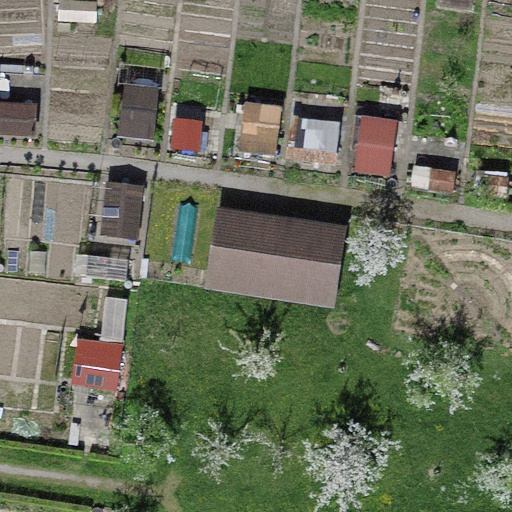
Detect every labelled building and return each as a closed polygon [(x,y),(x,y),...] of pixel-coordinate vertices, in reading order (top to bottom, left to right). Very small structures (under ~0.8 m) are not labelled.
[(96,23),(97,1),(76,0),(57,0),(57,22),(96,23)] [(471,12),(471,0),(436,0),(436,8),(471,12)] [(122,86),(117,136),(151,139),(156,88),(122,86)] [(0,102),(0,134),(34,136),(35,104),(0,102)] [(241,102),(234,151),(273,156),(280,108),(241,102)] [(204,110),(176,107),(171,151),(198,154),(204,110)] [(291,122),(288,164),(317,166),(318,151),(333,152),(335,125),(291,122)] [(365,147),(363,171),(392,174),(394,149),(365,147)] [(418,166),(415,188),(455,193),(458,171),(418,166)] [(101,237),(138,240),(142,185),(106,182),(101,237)] [(221,217),(210,288),(330,306),(341,234),(286,226),(221,217)] [(96,345),(92,390),(117,392),(122,348),(96,345)]
